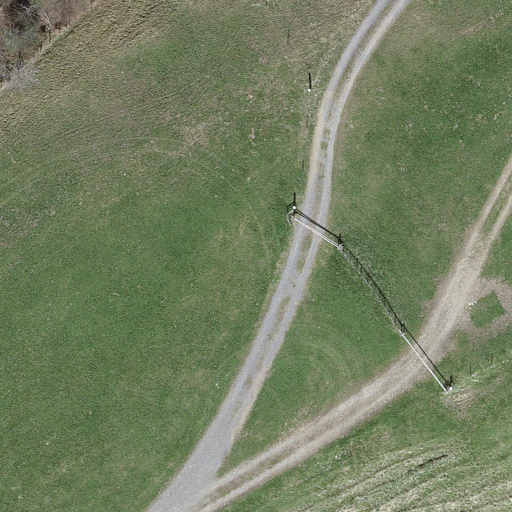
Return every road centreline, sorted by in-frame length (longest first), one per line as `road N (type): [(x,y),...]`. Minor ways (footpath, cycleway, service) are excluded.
road 1 (track): [(176,511),(316,255),(350,62),(399,0)]
road 2 (track): [(511,162),(417,378),(218,511)]
